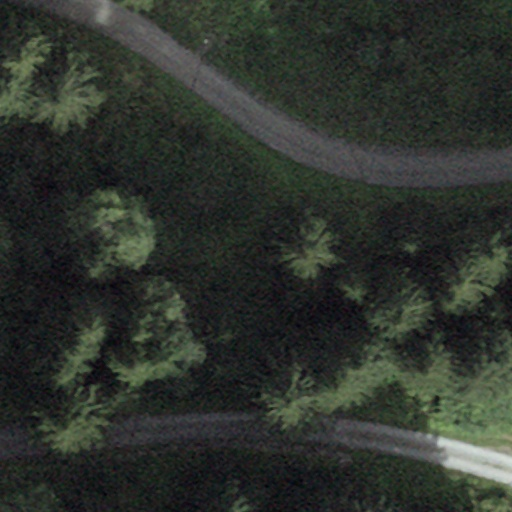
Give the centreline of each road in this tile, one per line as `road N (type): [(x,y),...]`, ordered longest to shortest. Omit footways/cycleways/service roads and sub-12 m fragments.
road 1 (track): [(511,472),(300,433),(0,447)]
road 2 (track): [(511,168),(450,178),(332,163),(269,132),(93,9),(51,0)]
